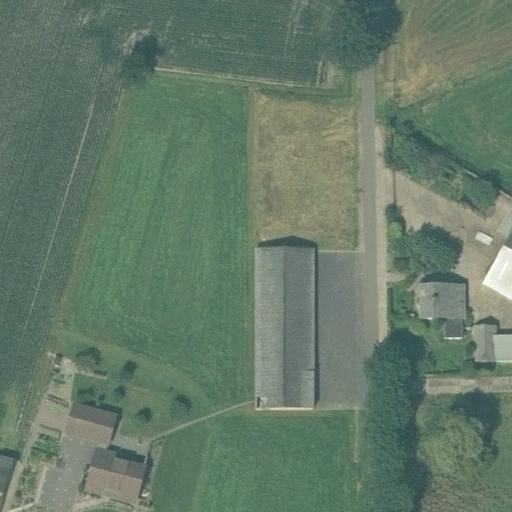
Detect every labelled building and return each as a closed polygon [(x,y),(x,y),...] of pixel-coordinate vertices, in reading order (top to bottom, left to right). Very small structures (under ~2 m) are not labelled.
[(511,234),(483,285),(511,301),(511,234)] [(313,410),(312,250),(255,251),(256,410),(313,410)] [(421,287),(421,319),(444,319),(444,339),(462,339),(462,319),(463,319),(463,287),(421,287)] [(494,327),(474,327),(474,362),(495,362),(494,327)] [(74,407),(72,414),(66,433),(99,442),(87,490),(105,495),(107,490),(136,498),(144,468),(113,459),(115,455),(106,453),(115,417),(74,407)] [(0,456),(0,466),(9,469),(11,469),(13,460),(0,456)]
